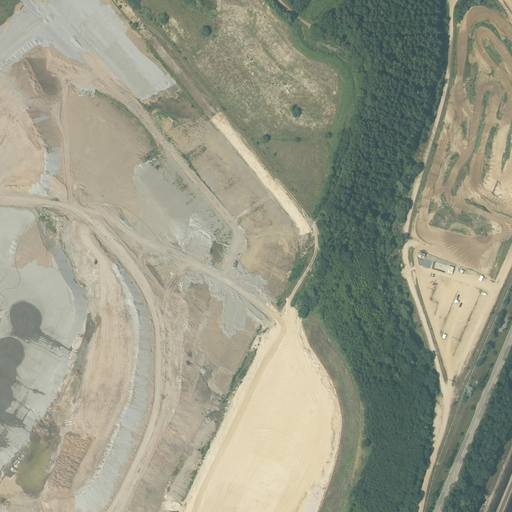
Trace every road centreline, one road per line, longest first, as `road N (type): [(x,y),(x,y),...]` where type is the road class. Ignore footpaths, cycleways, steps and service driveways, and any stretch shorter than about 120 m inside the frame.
road 1 (track): [(309,27),(356,65),(344,160),(319,247),(182,511)]
road 2 (track): [(451,9),(445,87),(405,240),(446,409),(419,511)]
road 3 (track): [(511,243),(446,409)]
